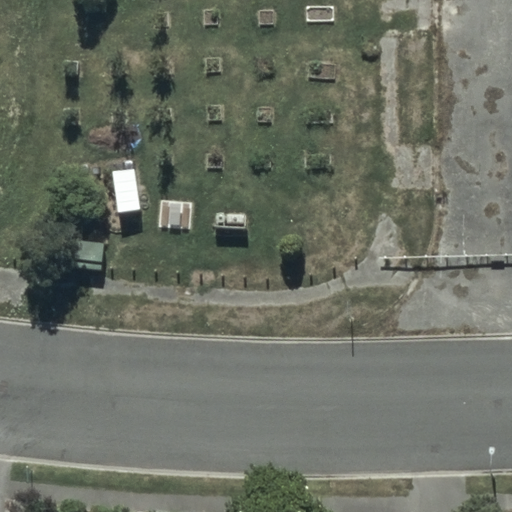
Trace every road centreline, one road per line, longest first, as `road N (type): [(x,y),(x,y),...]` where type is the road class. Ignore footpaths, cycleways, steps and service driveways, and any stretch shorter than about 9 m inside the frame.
road 1 (residential): [(511,396),(244,399),(0,380)]
road 2 (track): [(504,396),(499,0)]
